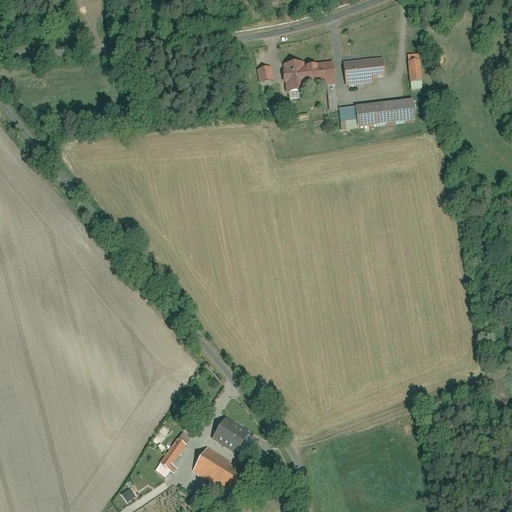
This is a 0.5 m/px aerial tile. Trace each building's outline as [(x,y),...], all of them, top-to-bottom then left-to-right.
[(416,55),(402,56),(404,84),(418,83),(416,55)] [(390,60),(345,63),(347,87),(374,85),(374,78),(391,76),(390,60)] [(268,74),(265,61),(252,63),(254,76),(268,74)] [(303,63),(283,66),(286,96),(302,95),(301,88),(336,85),(334,65),(304,68),(303,63)] [(414,99),(339,110),(342,135),(418,124),(414,99)] [(221,410),(206,433),(230,448),(245,426),(221,410)] [(181,440),(172,433),(154,457),(164,464),(181,440)] [(197,441),(184,464),(228,489),(241,465),(197,441)] [(195,493),(177,478),(171,484),(188,500),(195,493)]
